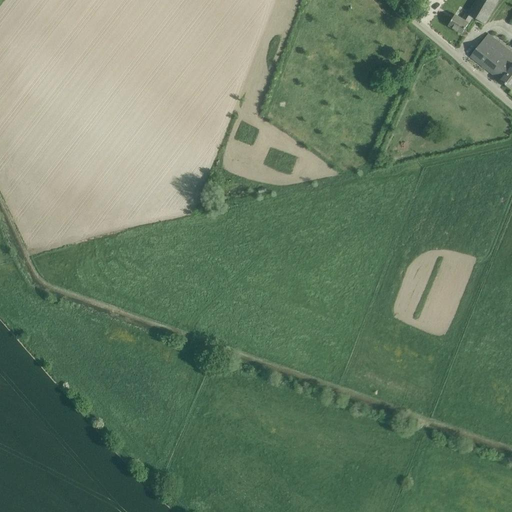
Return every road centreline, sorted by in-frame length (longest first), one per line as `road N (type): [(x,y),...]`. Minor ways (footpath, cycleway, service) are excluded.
road 1 (track): [(511,448),(60,289),(36,269),(0,195)]
road 2 (unclassified): [(511,98),(395,0)]
